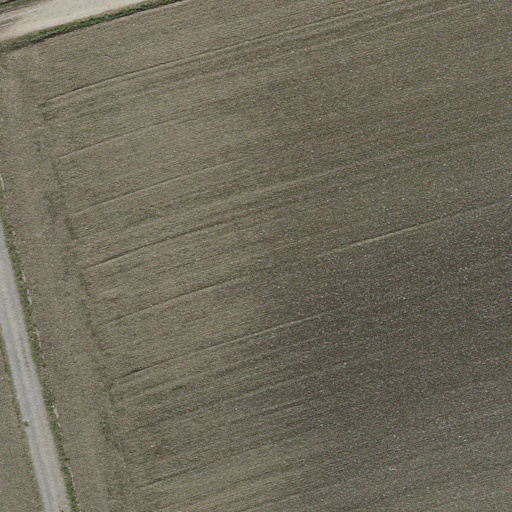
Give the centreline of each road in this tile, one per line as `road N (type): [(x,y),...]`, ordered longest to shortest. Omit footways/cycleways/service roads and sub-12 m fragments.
road 1 (track): [(0,300),(55,511)]
road 2 (track): [(135,0),(0,36)]
